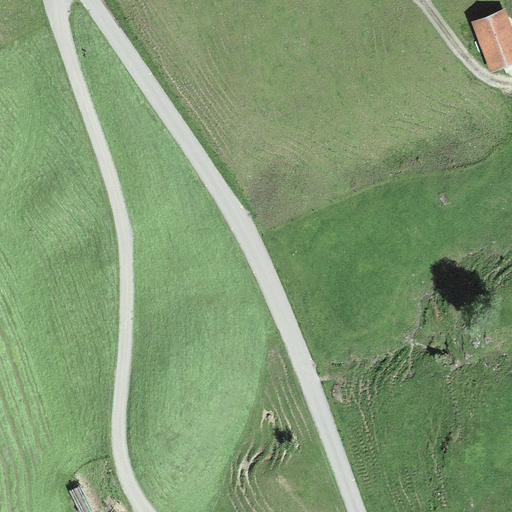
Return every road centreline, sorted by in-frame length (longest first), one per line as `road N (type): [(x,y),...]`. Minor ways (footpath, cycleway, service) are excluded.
road 1 (unclassified): [(91,0),(249,229),(359,511)]
road 2 (track): [(419,0),(476,70),(511,85)]
